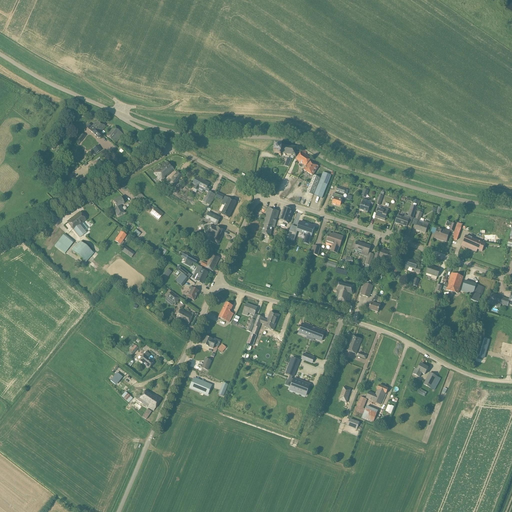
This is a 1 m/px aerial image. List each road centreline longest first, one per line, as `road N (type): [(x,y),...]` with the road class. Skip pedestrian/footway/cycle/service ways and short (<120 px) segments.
road 1 (unclassified): [(511,209),(360,172),(294,140),(182,133),(121,114)]
road 2 (unclassified): [(511,382),(472,376),(387,333),(218,281)]
road 3 (unclassified): [(511,279),(260,192)]
road 4 (unclassified): [(119,511),(218,281)]
road 5 (unclassified): [(0,242),(171,146)]
road 6 (unclassified): [(121,114),(0,54)]
